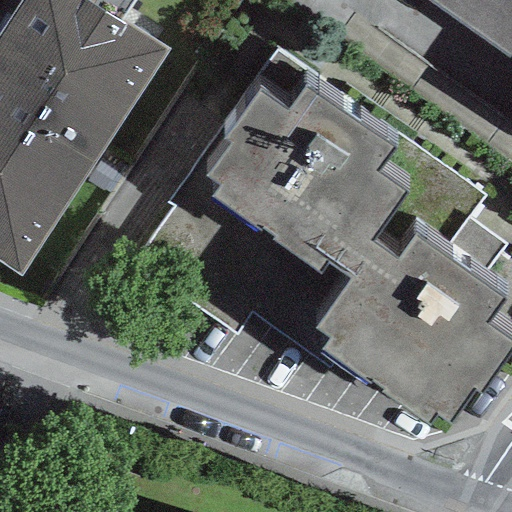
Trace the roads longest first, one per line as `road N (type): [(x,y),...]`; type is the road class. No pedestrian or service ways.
road 1 (residential): [(0,350),(437,511)]
road 2 (unknown): [(14,356),(124,186),(197,98)]
